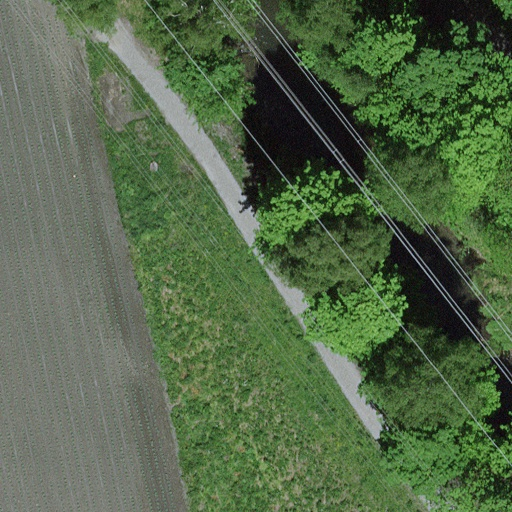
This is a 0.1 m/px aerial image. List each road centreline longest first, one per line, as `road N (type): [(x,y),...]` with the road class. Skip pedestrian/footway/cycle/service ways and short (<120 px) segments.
road 1 (track): [(62,10),(141,75),(449,511)]
road 2 (track): [(171,511),(62,10)]
